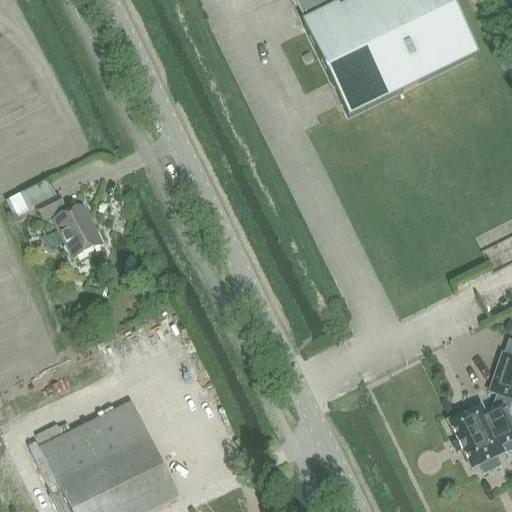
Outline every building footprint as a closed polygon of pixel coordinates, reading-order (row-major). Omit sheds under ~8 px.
[(292,0),(306,28),(303,29),(349,120),(475,60),(444,0),(292,0)] [(73,261),(101,248),(81,209),(64,218),(61,213),(64,212),(57,199),(36,210),(42,222),(52,218),(54,223),(73,261)] [(16,224),(29,217),(20,200),(7,207),(16,224)] [(490,270),(511,261),(511,242),(483,254),(490,270)] [(499,299),(504,314),(511,310),(511,300),(510,295),(499,299)] [(448,418),(448,419),(472,470),(479,466),(484,474),(503,466),(499,457),(511,451),(511,413),(510,408),(511,402),(511,339),(510,339),(506,349),(503,349),(489,391),(498,394),(494,404),(486,407),(484,401),(448,418)] [(32,393),(59,388),(57,378),(30,383),(32,393)] [(153,511),(178,500),(148,441),(131,406),(39,450),(69,511),(153,511)]
